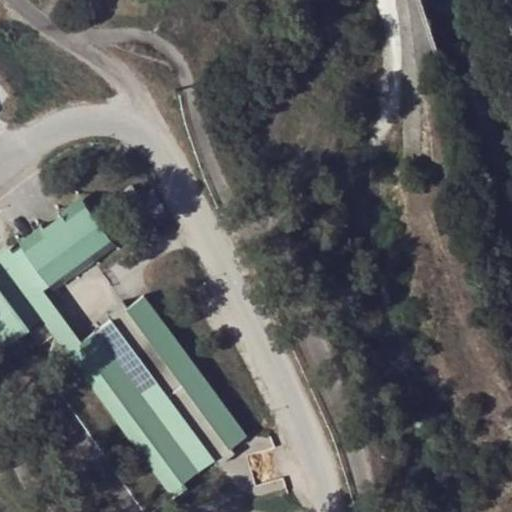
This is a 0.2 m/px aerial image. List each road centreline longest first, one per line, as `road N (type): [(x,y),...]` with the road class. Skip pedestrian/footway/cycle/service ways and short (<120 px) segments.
road 1 (unknown): [(82,49),(137,33),(177,52),(198,125),(352,430),(369,511)]
road 2 (unknown): [(14,0),(114,70),(133,95)]
